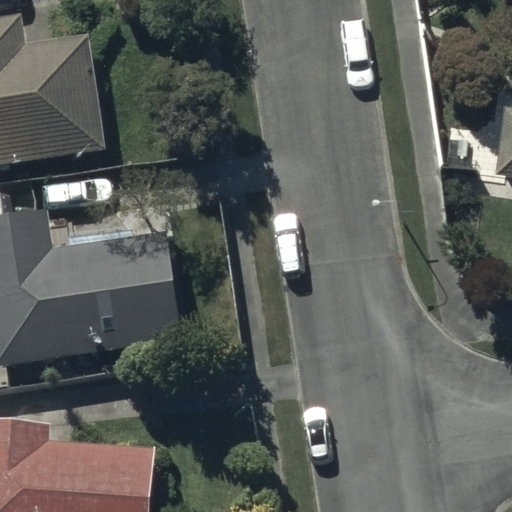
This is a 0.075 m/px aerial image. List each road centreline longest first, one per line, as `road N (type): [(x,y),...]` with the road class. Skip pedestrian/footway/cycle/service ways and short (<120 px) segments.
road 1 (residential): [(306,0),(375,452)]
road 2 (residential): [(375,452),(511,432)]
